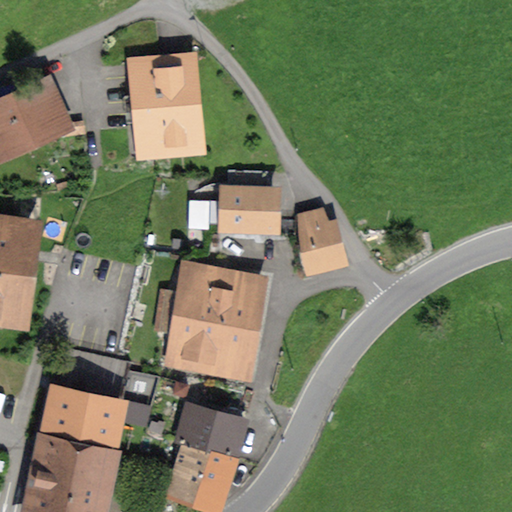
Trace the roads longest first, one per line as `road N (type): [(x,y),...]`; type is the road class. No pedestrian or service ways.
road 1 (residential): [(393,300),(247,86),(177,16),(130,15),(0,79)]
road 2 (unclassified): [(393,300),(348,348),(273,480),(243,511)]
road 3 (unclassified): [(511,241),(439,269),(393,300)]
